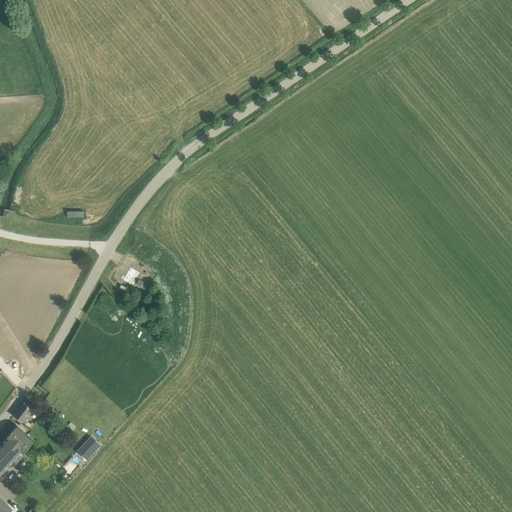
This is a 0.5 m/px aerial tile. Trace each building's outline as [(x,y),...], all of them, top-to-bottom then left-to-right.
[(14,416),(23,423),(33,410),(24,402),(14,416)] [(0,445),(0,476),(20,454),(22,455),(35,441),(18,426),(0,445)] [(91,435),(77,450),(87,460),(102,444),(91,435)] [(72,467),(75,463),(72,460),(63,470),(69,475),(74,469),(72,467)] [(0,497),(0,511),(10,511),(13,510),(0,497)]
